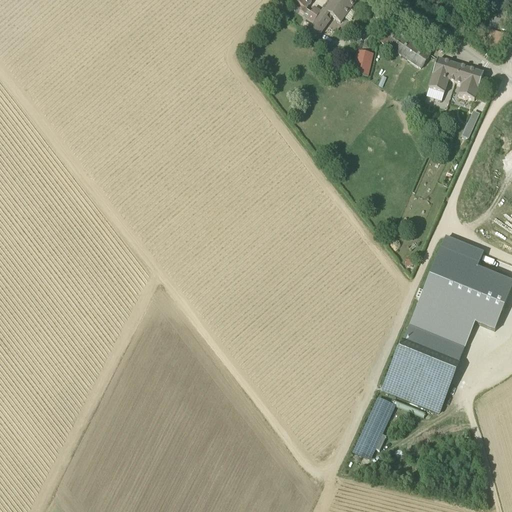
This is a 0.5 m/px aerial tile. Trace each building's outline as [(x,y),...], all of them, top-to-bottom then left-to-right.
[(310,13),(304,9),(307,5),(309,6),(311,3),(309,2),(310,0),(293,0),(292,1),(301,7),(299,11),(304,14),(303,16),(306,18),(305,19),(312,24),(319,13),(313,8),(310,13)] [(317,40),(332,17),(341,23),(355,3),(351,0),(333,0),(326,12),(323,10),(320,14),(321,15),(308,33),(317,40)] [(421,70),(430,56),(390,29),(381,43),(421,70)] [(508,39),(490,30),(482,45),(500,55),(508,39)] [(357,53),(352,75),(368,78),(373,56),(357,53)] [(443,96),(448,82),(462,87),(467,71),(438,61),(437,61),(432,77),(428,90),(443,96)] [(478,92),(483,76),(482,76),(467,71),(462,87),(458,97),(473,102),(477,92),(478,92)] [(476,125),(469,122),(465,129),(473,132),(476,125)] [(474,324),(495,333),(511,291),(511,285),(476,271),(482,255),(444,239),(403,343),(458,365),(474,324)] [(458,365),(403,343),(382,393),(438,415),(458,365)] [(355,454),(369,461),(374,450),(379,453),(385,439),(380,436),(393,409),(379,402),(355,454)]
